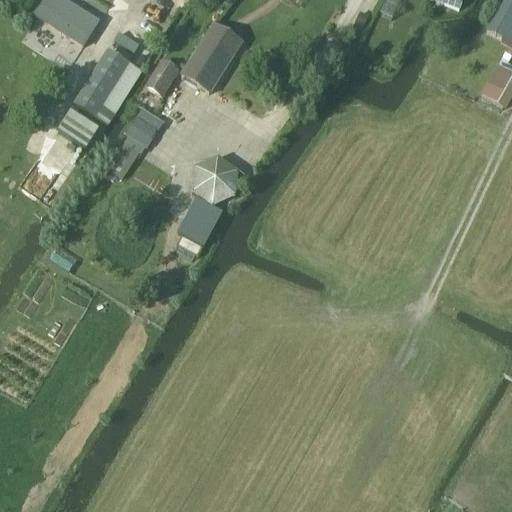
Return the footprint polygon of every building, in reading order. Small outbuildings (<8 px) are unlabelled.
[(61,0),(46,0),(34,19),(83,50),(99,25),(61,0)] [(511,48),(511,0),(504,0),(486,35),(511,48)] [(355,28),(363,32),(368,20),(360,16),(355,28)] [(209,97),(242,46),(213,28),(181,79),(209,97)] [(108,129),(142,76),(107,54),(74,108),(95,121),(108,129)] [(162,101),(179,75),(162,64),(145,90),(162,101)] [(501,112),(511,93),(511,78),(497,71),(481,100),(501,112)] [(131,129),(125,138),(147,152),(152,143),(151,142),(156,134),(158,135),(164,125),(142,112),(136,121),(137,122),(132,130),(131,129)] [(69,115),(58,134),(86,151),(98,132),(70,115),(69,115)] [(124,148),(108,173),(122,182),(138,157),(124,148)] [(195,172),(192,197),(212,210),(234,200),(236,176),(217,162),(216,162),(195,172)] [(194,205),(177,237),(203,250),(220,218),(194,205)]
